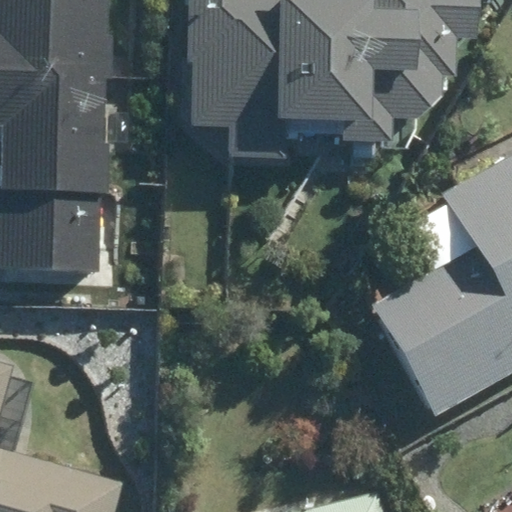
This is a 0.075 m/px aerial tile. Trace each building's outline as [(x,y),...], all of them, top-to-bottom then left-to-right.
[(0,0),(0,129),(5,130),(1,275),(101,276),(102,198),(110,198),(112,146),(106,146),(107,78),(113,78),(114,41),(109,41),(110,0),(0,0)] [(478,45),(479,0),(191,0),(190,63),(196,63),(193,130),(232,132),(231,163),(288,164),(289,129),(346,130),(347,146),(394,147),(394,125),(421,125),(444,103),(445,83),(460,83),(461,44),(478,45)] [(376,162),(377,150),(354,149),(354,161),(376,162)] [(511,164),(449,201),(480,255),(374,315),(437,424),(511,381),(511,164)] [(119,511),(126,490),(0,451),(0,426),(15,375),(0,370),(0,511),(119,511)] [(382,511),(379,497),(315,511),(382,511)]
